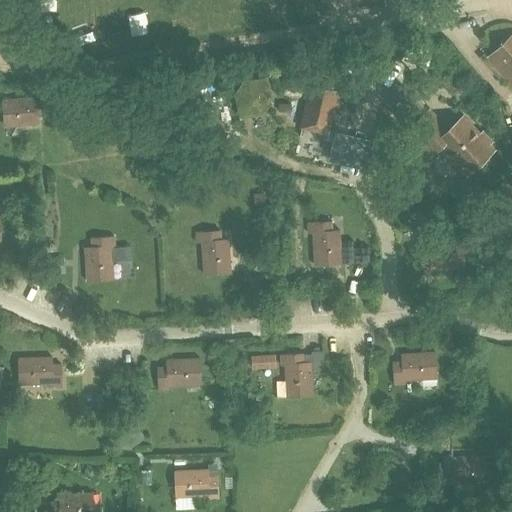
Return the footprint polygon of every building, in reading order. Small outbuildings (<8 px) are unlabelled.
[(140,8),(119,14),(122,24),(143,18),(140,8)] [(511,34),(487,58),(511,84),(511,34)] [(327,131),(336,92),(331,90),(333,81),(318,78),(316,87),(311,86),(302,124),(327,131)] [(46,117),(47,117),(45,93),(34,93),(35,98),(2,101),(4,123),(19,122),(19,126),(38,125),(38,115),(46,115),(46,117)] [(466,173),(490,151),(461,119),(447,133),(428,112),(409,130),(431,154),(440,145),(466,173)] [(156,152),(171,151),(169,128),(137,132),(136,127),(125,128),(128,152),(129,152),(129,150),(137,149),(138,158),(157,156),(156,152)] [(373,140),(336,132),(330,159),(368,167),(373,140)] [(335,249),(339,249),(338,230),(329,230),(328,223),(330,222),(330,221),(306,223),(307,234),(312,233),(314,265),(336,264),(335,249)] [(224,258),(228,258),(227,239),(218,239),(217,232),(219,231),(219,230),(195,232),(196,243),(201,242),(203,275),(226,273),(224,258)] [(112,247),(116,247),(116,236),(92,237),(92,238),(94,238),(94,246),(85,247),(86,266),(90,266),(91,280),(113,279),(112,247)] [(449,267),(464,267),(463,244),(431,246),(431,241),(420,241),(421,265),(422,265),(422,263),(430,263),(430,272),(449,271),(449,267)] [(62,258),(50,258),(51,274),(63,273),(62,258)] [(403,380),(435,379),(434,357),(419,357),(419,353),(400,354),(400,363),(392,363),(392,361),(391,361),(392,385),(403,385),(403,380)] [(312,381),(311,362),(301,363),(301,354),(298,354),(279,355),(279,366),(284,365),(286,398),(308,396),(308,382),(312,381)] [(52,388),(63,387),(62,363),(61,363),(61,365),(53,366),(53,356),(33,357),(34,361),(19,361),(20,384),(52,383),(52,388)] [(168,387),(200,386),(199,363),(184,364),(184,360),(165,361),(165,370),(158,370),(157,368),(156,368),(157,392),(168,392),(168,387)] [(472,480),(487,479),(485,457),(451,458),(452,466),(443,466),(444,489),(455,488),(455,485),(472,483),(472,480)] [(208,501),(219,501),(218,477),(217,477),(217,479),(209,479),(208,470),(189,471),(189,475),(175,475),(176,498),(208,496),(208,501)] [(93,511),(93,496),(78,497),(78,493),(59,493),(59,503),(51,503),(51,501),(50,501),(50,511),(93,511)] [(201,500),(184,500),(184,511),(201,511),(201,500)]
